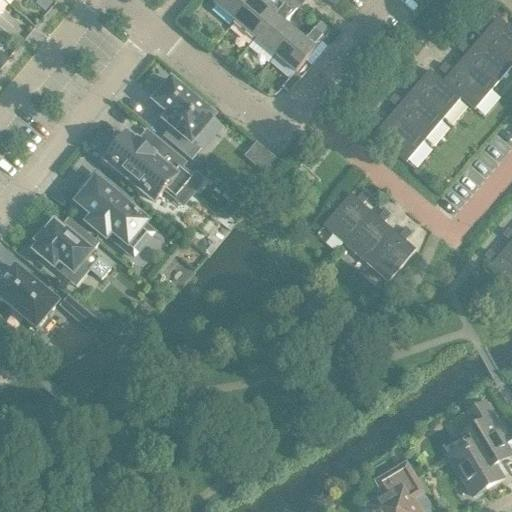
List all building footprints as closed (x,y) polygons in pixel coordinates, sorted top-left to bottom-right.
[(235,23),(254,0),(253,0),(218,0),(214,6),(235,23)] [(254,0),(235,23),(255,40),(288,0),(270,0),(264,8),(254,0)] [(290,0),(288,0),(255,40),(275,57),(294,34),(284,26),(300,8),(290,0)] [(477,44),(509,71),(511,67),(511,31),(498,20),(489,31),(481,24),(476,30),(484,37),(477,44)] [(294,34),(275,57),(296,75),(330,34),(319,24),(304,42),(294,34)] [(509,71),(477,44),(471,52),(463,45),(458,51),(466,58),(459,66),(491,93),(509,71)] [(491,93),(459,66),(453,73),(445,66),(439,73),(447,79),(443,85),(460,101),(474,113),(491,93)] [(408,97),(441,124),(460,101),(443,85),(429,73),(421,83),(412,75),(407,82),(415,89),(408,97)] [(170,77),(149,103),(164,116),(158,123),(191,150),(218,117),(170,77)] [(390,118),(423,145),(441,124),(408,97),(402,104),(394,97),(388,104),(397,111),(390,118)] [(423,145),(390,118),(384,125),(376,118),(371,125),(379,132),(374,138),(406,165),(423,145)] [(105,162),(123,177),(124,176),(138,187),(137,189),(155,204),(165,192),(175,201),(191,182),(198,188),(203,182),(196,176),(192,180),(180,170),(183,165),(155,141),(146,151),(138,145),(137,146),(126,137),(105,162)] [(256,144),(244,158),(271,181),(283,167),(256,144)] [(127,209),(130,205),(99,179),(77,206),(93,219),(87,226),(106,241),(111,234),(127,248),(146,225),(138,218),(139,217),(136,215),(135,216),(127,209)] [(345,248),(372,215),(363,207),(370,199),(363,194),(356,201),(351,196),(323,229),(345,248)] [(372,215),(345,248),(366,266),(393,233),(384,225),(391,217),(385,212),(378,220),(372,215)] [(90,257),(99,246),(68,220),(60,229),(54,224),(45,234),(46,235),(37,246),(39,248),(34,254),(53,270),(58,264),(73,276),(84,264),(90,269),(89,271),(101,282),(110,271),(98,260),(96,262),(90,257)] [(393,233),(366,266),(388,284),(415,252),(405,244),(412,236),(405,230),(399,238),(393,233)] [(504,252),(511,258),(511,234),(508,231),(503,238),(511,244),(504,252)] [(511,258),(504,252),(497,260),(489,253),(484,259),(492,266),(487,272),(511,292),(511,258)] [(58,305),(15,270),(0,288),(0,302),(36,332),(58,305)] [(68,297),(59,308),(92,336),(102,325),(68,297)] [(498,424),(486,404),(469,414),(477,428),(460,438),(467,450),(463,452),(465,454),(451,462),(473,498),(503,481),(495,467),(511,458),(493,427),(498,424)] [(423,495),(406,466),(376,484),(384,497),(366,508),(368,511),(419,511),(413,501),(423,495)]
